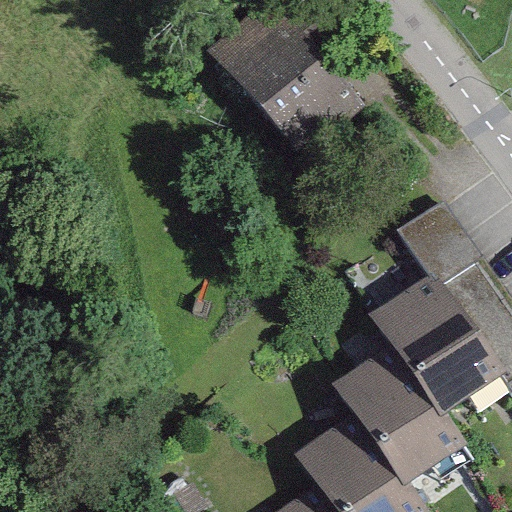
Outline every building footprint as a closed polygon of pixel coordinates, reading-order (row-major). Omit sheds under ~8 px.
[(317,0),(305,0),(282,8),(219,60),(327,170),(391,113),(341,61),(361,49),(317,0)] [(511,301),(444,205),(399,237),(430,282),(498,377),(511,397),(511,301)] [(396,352),(442,417),(498,377),(430,282),(374,322),(396,352)] [(338,393),(358,421),(405,486),(462,445),(442,417),(396,352),(338,393)] [(422,511),(405,486),(358,421),(300,462),(320,491),(335,511),(422,511)] [(335,511),(320,491),(289,511),(335,511)]
